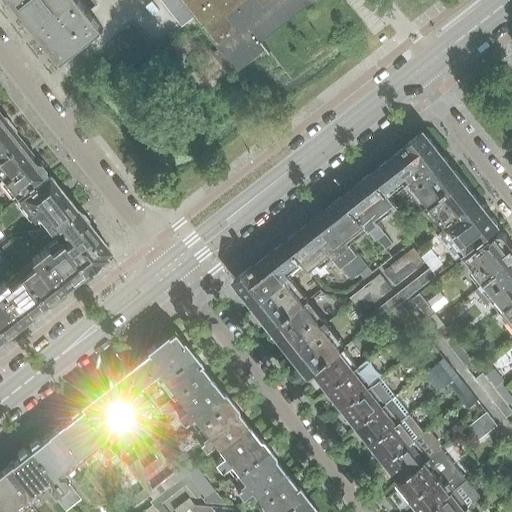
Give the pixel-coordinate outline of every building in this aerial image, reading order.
[(10,0),(60,63),(102,30),(78,0),(10,0)] [(194,16),(180,0),(160,0),(181,26),(194,16)] [(180,0),(194,16),(221,51),(217,54),(230,71),(262,46),(268,53),(269,52),(261,41),(313,0),(180,0)] [(0,153),(19,138),(0,113),(0,153)] [(392,156),(405,173),(410,179),(441,155),(426,136),(418,135),(392,156)] [(45,170),(19,138),(0,153),(0,177),(14,195),(45,170)] [(441,155),(410,179),(408,180),(427,204),(460,179),(441,155)] [(380,183),(384,189),(405,173),(392,156),(373,171),(381,182),(380,183)] [(343,195),(364,223),(383,248),(391,243),(382,232),(383,230),(373,216),(393,200),(384,189),(380,183),(381,182),(373,171),(343,195)] [(57,224),(71,240),(89,226),(47,173),(16,198),(31,217),(34,214),(45,228),(52,228),(57,224)] [(460,179),(427,204),(446,228),(478,202),(460,179)] [(314,218),(355,271),(362,265),(353,254),(355,252),(344,239),(364,223),(343,195),(314,218)] [(497,226),(485,211),(478,202),(446,228),(465,252),(497,226)] [(355,271),(314,218),(284,242),(292,252),(294,251),(299,257),(311,274),(332,258),(338,266),(339,265),(348,276),(355,271)] [(89,226),(71,240),(63,246),(83,272),(104,255),(105,246),(89,226)] [(44,234),(40,229),(26,231),(32,238),(39,233),(41,236),(44,234)] [(473,269),(484,282),(511,260),(511,248),(506,242),(506,240),(506,238),(505,237),(505,236),(504,235),(503,234),(501,233),(499,233),(497,233),(495,234),(494,235),(493,234),(467,256),(475,266),(473,269)] [(421,258),(435,247),(431,241),(416,252),(418,255),(421,258)] [(16,252),(7,242),(0,247),(9,258),(16,252)] [(264,257),(278,274),(299,257),(294,251),(292,252),(284,242),(264,257)] [(37,253),(64,287),(83,272),(63,246),(60,243),(50,251),(46,246),(37,253)] [(400,269),(411,260),(418,255),(416,252),(412,247),(394,261),(400,269)] [(32,266),(20,276),(43,304),(64,287),(37,253),(28,260),(32,266)] [(411,260),(417,268),(424,263),(421,258),(418,255),(411,260)] [(237,286),(240,290),(252,304),(282,279),(278,274),(264,257),(238,278),(237,286)] [(400,281),(417,268),(411,260),(400,269),(394,273),(400,281)] [(511,260),(484,282),(503,307),(511,300),(511,260)] [(400,269),(394,261),(381,271),(387,279),(394,273),(400,269)] [(428,268),(422,273),(428,281),(435,276),(428,268)] [(393,286),(400,281),(394,273),(387,279),(393,286)] [(422,273),(416,278),(422,286),(428,281),(422,273)] [(385,282),(379,274),(367,283),(373,291),(379,286),(385,282)] [(0,282),(0,293),(21,321),(43,304),(20,276),(7,286),(2,280),(0,282)] [(252,304),(270,327),(303,302),(284,278),(282,279),(252,304)] [(414,279),(409,283),(415,291),(421,287),(422,286),(416,278),(414,279)] [(379,286),(384,294),(391,289),(385,282),(379,286)] [(348,298),(354,306),(373,291),(367,283),(348,298)] [(409,283),(403,288),(409,296),(415,291),(409,283)] [(373,291),(378,298),(384,294),(379,286),(373,291)] [(403,288),(396,293),(403,301),(409,296),(403,288)] [(373,291),(354,306),(360,313),(378,298),(373,291)] [(437,292),(425,301),(434,311),(445,302),(437,292)] [(0,333),(2,336),(21,321),(0,293),(0,333)] [(396,293),(390,298),(396,306),(400,303),(403,301),(396,293)] [(418,293),(410,299),(416,305),(423,299),(418,293)] [(390,298),(383,303),(390,311),(396,306),(390,298)] [(416,305),(421,312),(428,306),(423,299),(416,305)] [(511,300),(503,307),(511,318),(511,300)] [(289,351),(322,325),(303,302),(270,327),(289,351)] [(383,303),(377,308),(383,316),(390,311),(383,303)] [(396,306),(390,311),(404,329),(414,321),(400,303),(396,306)] [(433,312),(428,306),(421,312),(426,318),(433,312)] [(377,308),(370,313),(377,321),(383,316),(377,308)] [(370,313),(364,318),(370,326),(377,321),(370,313)] [(439,319),(431,325),(438,333),(445,327),(439,319)] [(414,321),(404,329),(411,337),(420,330),(414,321)] [(308,375),(311,373),(341,349),(322,325),(289,351),(308,375)] [(444,341),(452,335),(445,327),(438,333),(444,341)] [(141,353),(160,377),(190,355),(173,334),(166,333),(141,353)] [(444,341),(451,349),(458,343),(452,335),(444,341)] [(427,340),(418,347),(423,353),(432,346),(427,340)] [(458,343),(451,349),(466,368),(473,362),(458,343)] [(311,373),(326,391),(356,367),(342,349),(341,349),(311,373)] [(121,369),(123,371),(134,386),(139,382),(144,389),(160,377),(141,353),(121,369)] [(208,377),(190,355),(160,377),(180,402),(195,390),(194,388),(208,377)] [(433,364),(447,383),(457,375),(443,357),(433,364)] [(356,367),(326,391),(340,409),(379,379),(365,361),(357,368),(356,367)] [(491,370),(483,377),(493,389),(501,383),(491,370)] [(147,401),(134,386),(123,371),(101,389),(131,426),(141,419),(134,411),(147,401)] [(496,392),(483,376),(480,373),(474,378),(489,398),(496,392)] [(447,383),(462,402),(471,394),(457,375),(447,383)] [(227,401),(208,377),(194,388),(195,390),(180,402),(184,407),(176,414),(182,422),(190,415),(198,425),(227,401)] [(379,379),(340,409),(355,427),(393,397),(379,379)] [(496,393),(506,406),(511,401),(511,399),(503,387),(496,393)] [(131,426),(101,389),(78,407),(79,408),(101,437),(114,426),(120,434),(131,426)] [(496,392),(489,398),(504,417),(511,412),(505,404),(496,392)] [(476,400),(471,394),(462,402),(466,407),(476,400)] [(393,397),(355,427),(369,446),(407,415),(393,397)] [(176,406),(170,398),(158,408),(164,415),(176,406)] [(211,441),(216,447),(245,424),(227,401),(198,425),(205,434),(196,440),(202,447),(211,441)] [(79,408),(53,429),(74,456),(96,439),(98,441),(98,449),(103,455),(111,449),(101,437),(79,408)] [(496,425),(485,412),(466,427),(477,440),(496,425)] [(407,415),(369,446),(383,464),(422,433),(407,415)] [(264,448),(245,424),(216,447),(221,454),(213,460),(218,468),(227,461),(235,471),(264,448)] [(52,474),(74,456),(53,429),(27,449),(69,503),(76,498),(61,478),(54,477),(52,474)] [(385,470),(396,484),(428,458),(427,457),(436,449),(423,432),(422,433),(383,464),(387,469),(385,470)] [(170,446),(163,437),(161,449),(163,451),(170,446)] [(156,450),(158,439),(147,447),(152,453),(156,450)] [(248,488),(252,493),(267,480),(269,483),(282,472),(264,448),(235,471),(242,480),(233,487),(240,495),(248,488)] [(27,449),(1,470),(23,497),(44,480),(47,483),(47,489),(51,495),(61,509),(69,503),(27,449)] [(111,449),(104,455),(113,467),(121,462),(111,449)] [(166,487),(193,466),(187,459),(180,466),(169,454),(163,459),(173,471),(161,481),(166,487)] [(150,462),(155,468),(160,464),(155,458),(150,462)] [(418,511),(423,511),(452,489),(428,458),(396,484),(418,511)] [(139,469),(142,467),(137,460),(126,468),(134,479),(142,473),(139,469)] [(155,468),(150,462),(141,470),(146,476),(155,468)] [(166,487),(171,493),(182,484),(193,497),(199,492),(190,480),(199,474),(193,466),(166,487)] [(3,511),(23,497),(1,470),(0,470),(0,511),(3,511)] [(252,493),(266,511),(279,511),(301,495),(282,472),(269,483),(267,480),(252,493)] [(151,499),(166,487),(161,481),(150,490),(145,476),(138,481),(143,488),(130,498),(135,504),(147,494),(151,499)] [(159,502),(171,493),(166,487),(148,501),(153,507),(159,502)] [(461,511),(467,508),(452,489),(423,511),(461,511)] [(212,490),(200,499),(203,502),(223,503),(212,490)] [(279,511),(314,511),(301,495),(279,511)] [(174,511),(181,511),(192,504),(187,498),(172,509),(174,511)] [(166,511),(159,502),(153,507),(156,511),(166,511)]
